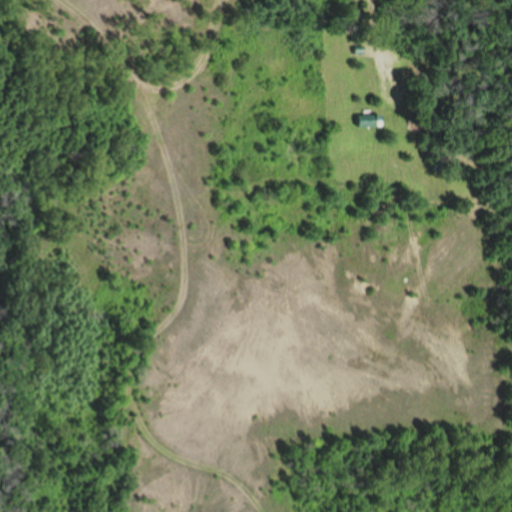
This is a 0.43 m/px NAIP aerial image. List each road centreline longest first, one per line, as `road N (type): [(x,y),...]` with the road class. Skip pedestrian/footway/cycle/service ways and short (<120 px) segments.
road 1 (track): [(263,511),(244,483),(158,444),(144,425),(130,375),(141,344),(174,312),(182,290),(178,183),(144,94),(118,53),(65,0)]
road 2 (track): [(144,94),(200,64),(221,0),(400,166)]
